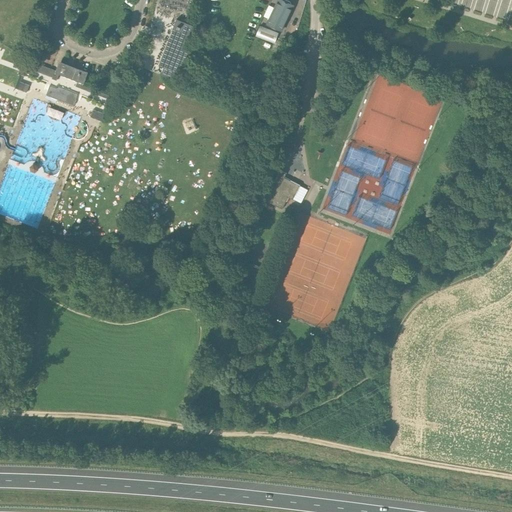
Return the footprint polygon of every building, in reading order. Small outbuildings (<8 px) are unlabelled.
[(294,7),(278,0),(277,0),(265,27),(279,33),(282,34),(294,7)] [(167,43),(158,66),(164,68),(161,75),(172,79),(175,72),(182,75),(191,53),(184,50),(193,26),(190,25),(176,20),(169,39),(167,43)] [(260,25),(256,36),(275,43),(279,33),(265,27),(260,25)] [(68,70),(58,66),(56,71),(24,59),(21,67),(28,70),(28,69),(52,78),(52,79),(56,81),(59,74),(65,77),(68,70)] [(77,82),(84,84),(88,73),(59,62),(58,66),(68,70),(65,77),(77,82)] [(20,75),(15,89),(26,93),(29,86),(20,82),(23,76),(20,75)] [(107,99),(104,107),(107,108),(110,109),(114,98),(83,86),(84,84),(77,82),(77,83),(75,87),(107,99)] [(56,88),(50,85),(46,95),(74,106),(79,94),(57,86),(56,88)] [(102,122),(107,108),(104,107),(102,113),(93,110),(90,117),(102,122)] [(272,188),(265,201),(282,210),(288,198),(293,200),(300,186),(290,181),(284,178),(286,174),(280,171),(276,180),(272,188)]
